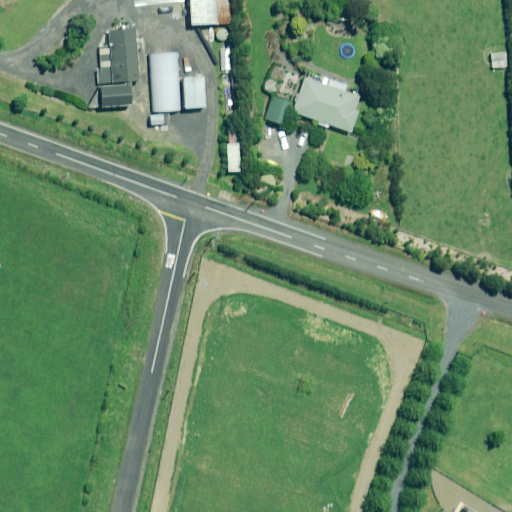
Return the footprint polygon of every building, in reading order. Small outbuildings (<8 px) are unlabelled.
[(185,0),(187,26),(227,23),(225,0),(185,0)] [(137,81),(132,28),(105,29),(107,46),(96,46),(99,71),(95,70),(96,83),(121,82),(121,85),(96,86),(97,108),(127,104),(126,82),(137,81)] [(505,67),(504,51),(489,53),(490,69),(505,67)] [(148,54),(150,111),(177,111),(175,53),(148,54)] [(357,96),(301,77),(290,112),(349,132),(356,111),(351,111),(357,96)] [(270,96),(263,119),(281,125),(288,102),(270,96)]
